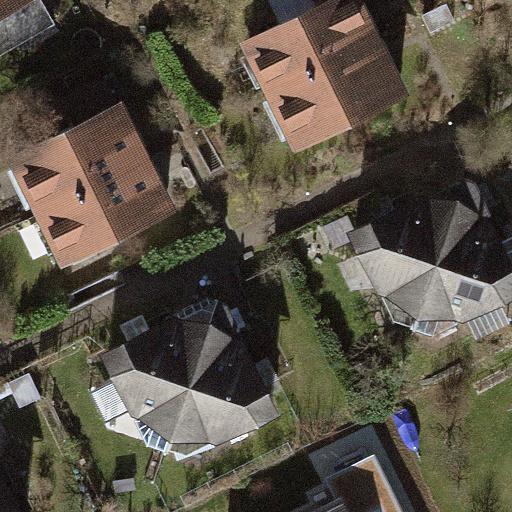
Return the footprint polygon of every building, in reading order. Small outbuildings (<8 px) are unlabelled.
[(0,0),(0,64),(51,35),(30,0),(0,0)] [(343,0),(239,52),(267,109),(383,51),(357,0),(343,0)] [(412,108),(383,51),(267,109),(296,165),(412,108)] [(2,168),(31,224),(146,166),(118,110),(2,168)] [(175,223),(146,166),(31,224),(59,281),(175,223)] [(382,321),(412,335),(462,193),(449,189),(346,245),(382,321)] [(511,284),(479,198),(462,193),(412,335),(442,342),(511,308),(511,284)] [(132,442),(162,456),(213,314),(199,310),(97,366),(132,442)] [(229,319),(213,314),(162,456),(192,463),(270,426),(229,319)] [(12,511),(0,480),(0,511),(12,511)]
